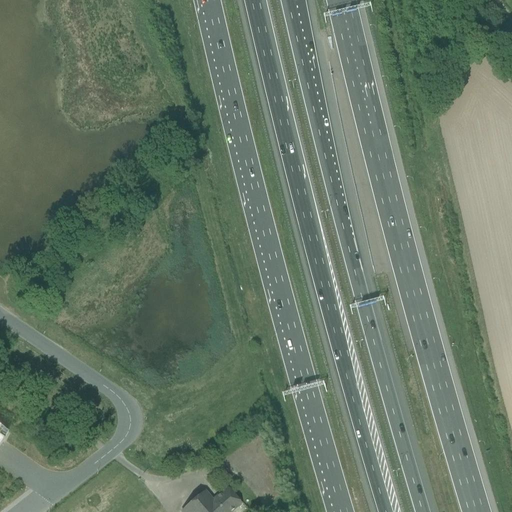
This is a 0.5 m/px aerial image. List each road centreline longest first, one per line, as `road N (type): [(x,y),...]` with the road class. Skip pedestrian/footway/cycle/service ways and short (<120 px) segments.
road 1 (trunk): [(208,0),(343,511)]
road 2 (motorway): [(473,511),(340,0)]
road 3 (motorway): [(253,0),(383,511)]
road 4 (motorway): [(421,511),(332,182),(293,0)]
road 5 (unclassified): [(26,511),(121,442),(129,420),(114,394),(0,314)]
